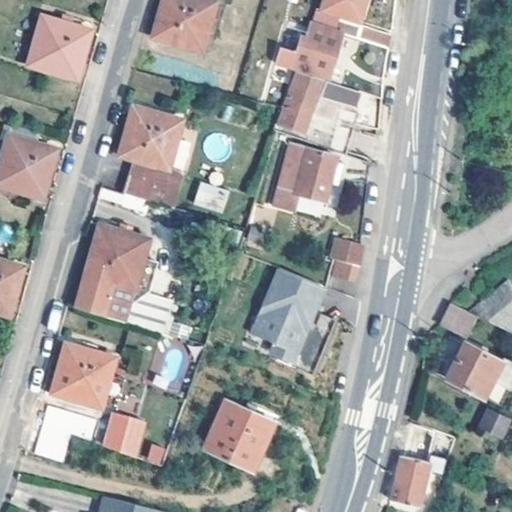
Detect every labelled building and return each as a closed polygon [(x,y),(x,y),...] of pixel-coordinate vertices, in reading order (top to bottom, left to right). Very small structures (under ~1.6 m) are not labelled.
[(213,2),(204,0),(161,0),(150,37),(198,51),(213,2)] [(366,0),(322,0),(321,8),(360,20),(366,0)] [(86,32),(38,17),(25,64),(72,78),(77,64),(86,32)] [(369,42),(381,46),(387,26),(362,18),(356,37),(360,38),(369,42)] [(339,20),(335,31),(341,33),(353,36),(356,25),(339,20)] [(328,79),(341,33),(335,31),(310,24),(307,38),(299,36),(295,49),(281,45),(276,63),(328,79)] [(318,80),(298,74),(279,125),(300,134),(317,89),(315,88),(318,80)] [(340,86),(327,82),(325,82),(320,97),(354,107),(358,92),(340,86)] [(179,122),(131,107),(116,156),(128,160),(118,194),(170,208),(180,175),(164,169),(179,122)] [(38,133),(8,125),(0,154),(0,185),(40,196),(43,185),(53,149),(35,145),(38,133)] [(334,156),(289,143),(277,188),(272,206),(297,212),(300,197),(322,200),(334,156)] [(180,144),(173,169),(182,172),(189,146),(180,144)] [(226,191),(198,183),(193,202),(221,211),(226,191)] [(131,226),(119,223),(117,230),(98,224),(73,308),(121,322),(145,238),(129,233),(131,226)] [(332,259),(333,259),(355,264),(358,264),(360,248),(351,246),(332,242),(329,258),(332,259)] [(355,264),(333,259),(330,275),(352,281),(355,264)] [(19,266),(0,261),(0,312),(6,315),(14,286),(19,266)] [(320,287),(274,267),(247,330),(268,341),(265,350),(288,361),(286,366),(306,375),(326,331),(312,324),(305,321),(307,317),(320,287)] [(469,311),(484,319),(511,298),(511,291),(506,284),(469,311)] [(511,298),(484,319),(511,333),(511,298)] [(446,302),(434,329),(461,341),(474,316),(458,308),(446,302)] [(329,324),(314,318),(312,324),(326,331),(329,324)] [(500,361),(463,342),(446,379),(481,396),(500,361)] [(111,358),(64,344),(50,392),(96,406),(111,358)] [(270,422),(224,402),(204,448),(250,469),(270,422)] [(91,440),(97,420),(47,406),(34,454),(63,462),(70,434),(91,440)] [(511,423),(511,421),(487,408),(478,426),(499,436),(505,425),(510,427),(511,423)] [(137,421),(112,413),(101,447),(126,455),(137,421)] [(417,425),(407,421),(401,445),(411,447),(417,425)] [(161,466),(166,448),(151,444),(146,462),(161,466)] [(411,447),(401,445),(395,472),(387,499),(417,508),(431,452),(411,447)] [(164,511),(165,505),(145,501),(105,492),(100,511),(164,511)]
